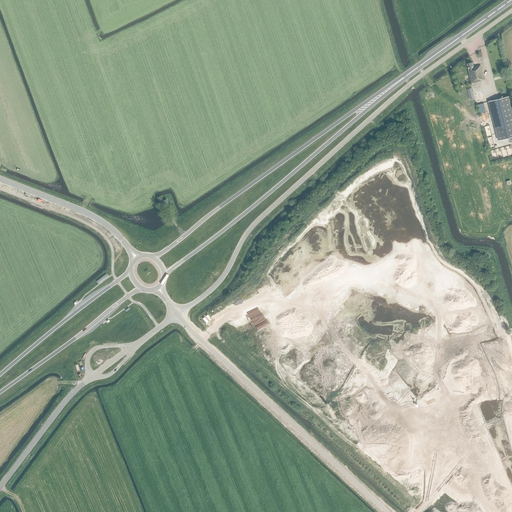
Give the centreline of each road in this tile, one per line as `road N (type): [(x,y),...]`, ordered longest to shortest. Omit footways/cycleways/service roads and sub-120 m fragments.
road 1 (unclassified): [(178,315),(217,284),(262,215),(465,43)]
road 2 (primary): [(164,274),(423,63)]
road 3 (primary): [(423,63),(154,258)]
road 4 (tertiary): [(387,511),(178,315)]
road 5 (tertiary): [(0,490),(69,397),(178,315)]
road 6 (primary): [(0,392),(140,288)]
road 7 (primary): [(129,270),(0,375)]
road 8 (secondary): [(136,258),(100,220),(0,179)]
